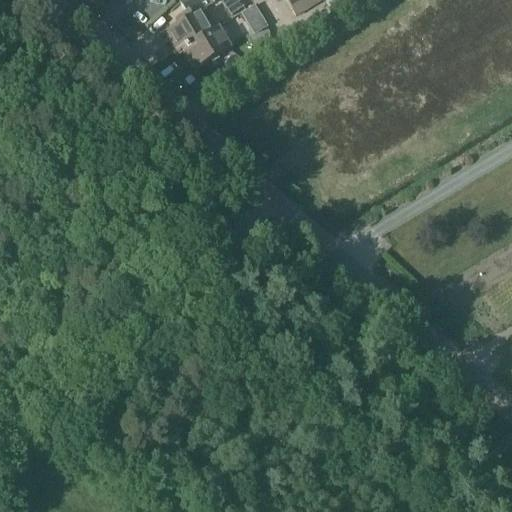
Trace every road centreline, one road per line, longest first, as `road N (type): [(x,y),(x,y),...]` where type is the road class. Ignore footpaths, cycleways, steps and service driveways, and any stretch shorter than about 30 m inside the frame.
road 1 (unknown): [(507,511),(247,297),(205,252),(93,173),(0,82)]
road 2 (tertiary): [(511,410),(273,198)]
road 3 (track): [(0,427),(218,249)]
road 4 (unclassified): [(353,0),(181,116)]
road 5 (tertiary): [(181,116),(47,0)]
road 6 (tertiary): [(273,198),(181,116)]
